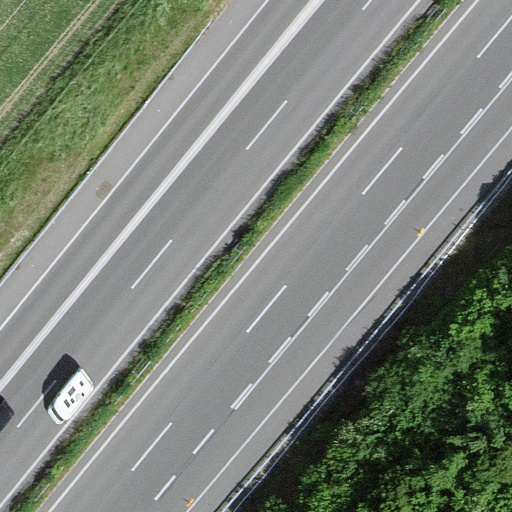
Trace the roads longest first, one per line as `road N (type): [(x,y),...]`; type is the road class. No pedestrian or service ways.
road 1 (motorway): [(99,511),(511,16)]
road 2 (motorway): [(371,0),(0,446)]
road 3 (motorway): [(289,0),(9,347),(0,378)]
